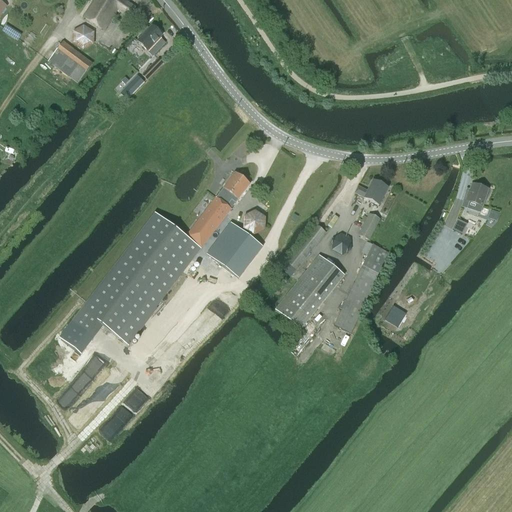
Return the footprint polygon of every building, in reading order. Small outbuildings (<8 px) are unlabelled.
[(124,1),(124,0),(95,0),(84,18),(104,31),(117,11),(129,19),(135,8),(124,1)] [(162,37),(152,27),(137,42),(148,52),(149,51),(154,56),(165,44),(160,39),(162,37)] [(74,45),(83,51),(93,46),(94,35),(84,29),(75,34),(74,45)] [(63,43),(48,63),(77,85),(92,65),(63,43)] [(147,81),(163,64),(159,60),(142,77),(147,81)] [(205,213),(187,237),(201,248),(234,204),(244,192),(249,185),(234,174),(205,213)] [(387,190),(372,183),(367,193),(358,188),(355,195),(364,199),(363,200),(378,207),(387,190)] [(465,193),(463,201),(468,203),(466,210),(479,215),(482,208),(488,190),(471,185),(468,194),(465,193)] [(243,230),(253,237),(264,231),(264,219),(255,212),(243,217),(243,230)] [(154,213),(69,324),(92,342),(103,327),(127,346),(201,250),(154,213)] [(368,215),(357,236),(369,241),(379,220),(368,215)] [(452,229),(452,230),(461,235),(462,233),(466,226),(457,221),(452,229)] [(315,225),(285,263),(280,269),(290,277),(326,233),(315,225)] [(257,249),(225,226),(202,256),(231,279),(234,280),(257,249)] [(331,252),(341,257),(351,251),(351,240),(341,235),(331,241),(331,252)] [(367,257),(333,327),(350,335),(381,268),(384,269),(388,262),(385,260),(388,253),(366,243),(361,254),(367,257)] [(299,330),(343,276),(319,256),(274,310),(299,330)]
